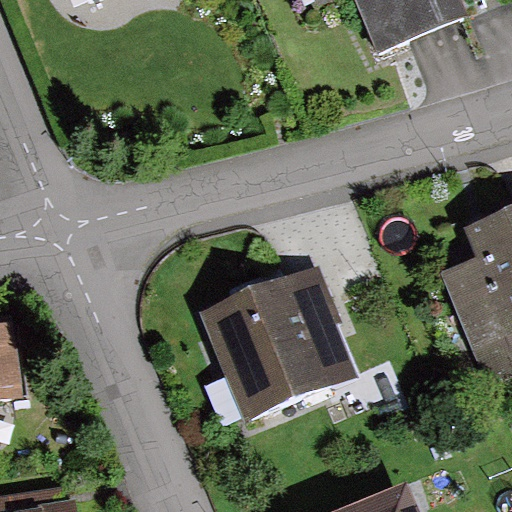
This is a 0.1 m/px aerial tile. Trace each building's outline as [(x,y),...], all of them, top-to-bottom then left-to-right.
[(348,0),(352,0),(376,58),(468,21),(459,0),(315,0),(320,11),(348,0)] [(511,212),(466,232),(478,261),(443,275),(489,388),(511,378),(511,212)] [(321,268),(202,317),(246,424),(358,378),(337,327),(344,324),(321,268)] [(13,320),(0,321),(0,406),(25,403),(13,320)] [(0,511),(78,511),(77,503),(66,505),(63,490),(0,500),(0,511)] [(417,511),(409,490),(356,511),(417,511)]
